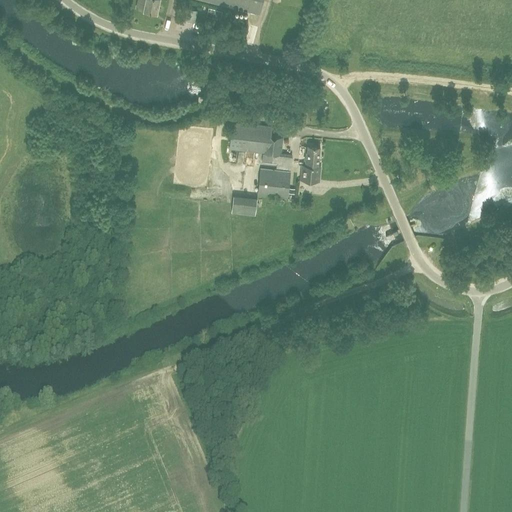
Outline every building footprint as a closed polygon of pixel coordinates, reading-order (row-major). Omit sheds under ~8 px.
[(138,0),(137,9),(157,13),(159,0),(138,0)] [(237,8),(260,11),(262,0),(234,0),(238,0),(237,8)] [(291,169),(292,156),(281,155),(283,137),(271,136),(272,126),(232,122),(229,148),(263,152),(262,161),(277,163),(277,168),(291,169)] [(302,166),(320,167),(318,166),(320,146),(308,145),(307,152),(306,152),(305,165),(302,165),(302,166)] [(319,181),(320,167),(302,166),(301,179),(319,181)] [(294,194),(295,189),(289,189),(290,172),(260,168),(258,194),(288,198),(288,194),(294,194)]
